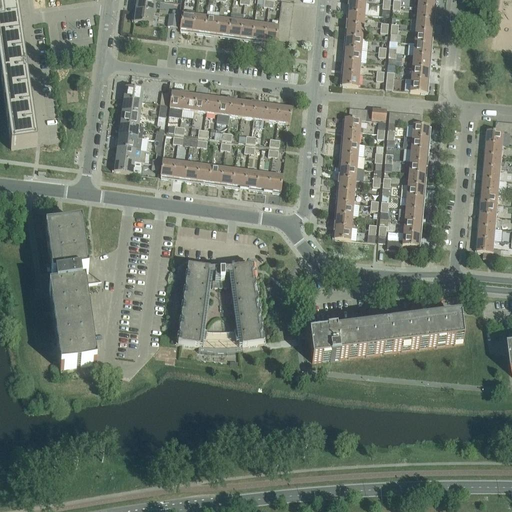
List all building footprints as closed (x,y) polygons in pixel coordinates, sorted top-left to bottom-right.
[(33,147),(16,33),(15,26),(16,26),(17,25),(18,23),(17,20),(16,18),(15,17),(14,17),(11,0),(0,0),(0,75),(11,150),(11,151),(36,147),(33,147)] [(154,14),(155,3),(137,0),(134,0),(134,7),(136,8),(136,12),(154,14)] [(435,7),(435,0),(414,0),(413,9),(417,9),(433,11),(434,7),(435,7)] [(364,17),(365,5),(349,4),(349,8),(347,8),(346,15),(364,17)] [(383,6),(382,18),(389,19),(390,7),(383,6)] [(433,15),(433,11),(417,9),(416,21),(434,23),(435,15),(433,15)] [(152,26),(154,14),(136,12),(135,16),(133,16),(132,23),(134,23),(134,24),(152,26)] [(363,29),(364,17),(346,15),(346,23),(347,24),(347,28),(363,29)] [(192,33),(194,17),(182,16),(180,32),(180,33),(188,34),(188,33),(192,33)] [(177,30),(179,18),(172,17),(170,29),(177,30)] [(204,36),(206,19),(194,17),(192,33),(196,34),(196,35),(204,36)] [(216,36),(218,21),(206,19),(204,36),(211,38),(212,36),(216,36)] [(392,19),(391,31),(398,32),(399,20),(392,19)] [(227,40),(230,22),(218,21),(216,36),(220,37),(220,39),(227,40)] [(433,31),(434,23),(416,21),(414,33),(431,35),(431,31),(433,31)] [(239,40),(242,24),(230,22),(227,40),(235,41),(235,39),(239,40)] [(251,43),(254,25),(242,24),(239,40),(244,40),(244,42),(251,43)] [(264,43),(266,27),(254,25),(251,43),(259,44),(259,43),(264,43)] [(275,45),(276,41),(277,35),(277,28),(266,27),(264,43),(267,44),(267,45),(275,46),(275,45)] [(362,41),(363,29),(347,28),(347,32),(345,32),(344,40),(362,41)] [(400,44),(401,32),(398,32),(391,31),(390,43),(400,44)] [(431,39),(431,35),(414,33),(413,46),(432,47),(432,39),(431,39)] [(361,53),(362,41),(344,40),(343,48),(345,48),(345,52),(361,53)] [(389,50),(389,55),(396,56),(396,51),(397,44),(390,43),(389,50)] [(431,55),(432,47),(413,46),(412,57),(429,59),(429,55),(431,55)] [(360,65),(361,53),(345,52),(344,56),(343,56),(342,63),(360,65)] [(429,63),(429,59),(412,57),(411,69),(430,71),(430,63),(429,63)] [(359,77),(360,65),(342,63),(341,72),(343,72),(343,76),(359,77)] [(394,68),(388,68),(387,68),(386,79),(394,80),(394,75),(394,68)] [(429,79),(430,71),(411,69),(410,81),(427,83),(427,79),(429,79)] [(358,89),(359,77),(343,76),(342,80),(341,80),(340,87),(341,87),(341,88),(358,89)] [(393,92),(394,80),(386,79),(385,92),(393,92)] [(426,87),(427,83),(410,81),(409,94),(426,95),(427,95),(428,87),(426,87)] [(141,104),(143,92),(125,90),(124,94),(122,94),(121,102),(141,104)] [(181,112),(184,96),(180,95),(180,94),(172,93),(172,94),(171,94),(169,111),(181,112)] [(167,107),(169,95),(161,94),(160,107),(167,107)] [(194,114),(196,96),(188,95),(188,96),(184,96),(181,112),(194,114)] [(205,115),(208,99),(204,99),(204,97),(196,96),(194,114),(205,115)] [(217,117),(219,99),(212,98),(212,100),(208,99),(205,115),(217,117)] [(217,117),(216,126),(228,128),(230,119),(232,103),(227,102),(228,100),(219,99),(217,117)] [(241,120),(244,102),(236,101),(236,103),(232,103),(230,119),(239,120),(237,134),(240,134),(241,120)] [(140,116),(141,104),(121,102),(120,109),(122,110),(122,114),(140,116)] [(253,122),(255,106),(251,105),(251,103),(244,102),(241,120),(253,122)] [(265,123),(268,106),(260,105),(259,106),(255,106),(253,122),(265,123)] [(277,125),(279,109),(275,108),(275,107),(268,106),(265,123),(277,125)] [(160,107),(158,119),(166,120),(167,107),(160,107)] [(289,126),(291,110),(291,109),(283,108),(283,109),(279,109),(277,125),(289,126)] [(385,125),(386,114),(386,113),(372,112),(371,123),(378,124),(385,125)] [(138,128),(140,116),(122,114),(121,118),(119,118),(118,125),(138,128)] [(164,132),(166,120),(158,119),(157,130),(164,132)] [(359,122),(354,122),(348,121),(344,121),(344,122),(342,122),(342,129),(344,129),(343,133),(360,135),(363,135),(363,130),(360,130),(361,122),(359,122)] [(137,140),(138,128),(118,125),(117,133),(119,133),(118,138),(137,140)] [(422,128),(416,127),(413,127),(412,139),(428,140),(428,136),(430,137),(430,129),(429,129),(422,128)] [(156,136),(155,142),(162,143),(163,137),(164,132),(157,130),(156,136)] [(359,147),(360,135),(343,133),(343,138),(341,137),(340,145),(359,147)] [(504,135),(501,135),(495,134),(488,134),(486,134),(485,142),(487,142),(487,146),(503,148),(504,135)] [(238,144),(239,138),(232,137),(232,136),(227,136),(226,143),(238,144)] [(393,150),(394,143),(395,138),(387,137),(386,150),(393,150)] [(141,150),(142,141),(142,140),(137,140),(118,138),(118,142),(116,141),(115,149),(140,153),(141,150)] [(250,146),(251,139),(246,138),(246,139),(239,138),(238,144),(250,146)] [(189,148),(190,141),(179,139),(178,147),(189,148)] [(251,139),(250,146),(255,147),(262,147),(263,140),(256,139),(251,139)] [(427,144),(428,140),(412,139),(410,151),(428,153),(429,145),(427,144)] [(201,150),(202,142),(190,141),(189,148),(201,150)] [(161,155),(162,143),(155,142),(154,148),(157,148),(156,155),(161,155)] [(358,159),(359,147),(340,145),(340,153),(341,153),(341,157),(358,159)] [(502,159),(503,148),(487,146),(486,150),(485,150),(484,158),(502,159)] [(376,148),(375,160),(382,161),(383,149),(376,148)] [(115,149),(114,157),(115,157),(115,162),(134,164),(144,165),(146,153),(140,153),(115,149)] [(427,160),(428,153),(410,151),(409,163),(425,164),(426,160),(427,160)] [(161,155),(156,155),(154,154),(153,161),(152,166),(159,167),(161,155)] [(357,171),(358,159),(341,157),(341,161),(339,161),(338,169),(357,171)] [(501,172),(502,159),(484,158),(483,166),(485,166),(485,170),(501,172)] [(133,176),(134,164),(115,162),(114,165),(113,165),(112,173),(113,173),(113,174),(133,176)] [(173,180),(175,164),(163,162),(160,179),(161,179),(161,180),(169,181),(169,180),(173,180)] [(425,168),(425,164),(409,163),(408,175),(426,177),(427,168),(425,168)] [(185,183),(187,165),(175,164),(173,180),(177,181),(177,182),(185,183)] [(197,183),(199,167),(187,165),(185,183),(192,184),(192,183),(197,183)] [(208,187),(211,168),(199,167),(197,183),(201,184),(200,186),(208,187)] [(221,186),(223,170),(211,168),(208,187),(216,188),(216,186),(221,186)] [(355,183),(357,171),(338,169),(338,177),(340,177),(339,181),(355,183)] [(232,190),(234,172),(223,170),(221,186),(225,187),(224,189),(232,190)] [(500,184),(501,172),(485,170),(484,174),(482,174),(482,182),(500,184)] [(244,189),(246,173),(234,172),(232,190),(240,191),(240,189),(244,189)] [(256,193),(258,175),(246,173),(244,189),(248,190),(248,192),(256,193)] [(268,193),(270,176),(258,175),(256,193),(264,194),(264,192),(268,193)] [(425,184),(426,177),(408,175),(407,187),(423,188),(424,184),(425,184)] [(280,194),(282,178),(270,176),(268,193),(272,193),(272,195),(279,196),(280,194)] [(354,194),(355,183),(339,181),(339,185),(337,185),(336,193),(354,194)] [(499,196),(500,184),(482,182),(481,190),(483,190),(483,194),(499,196)] [(389,197),(390,185),(383,185),(382,197),(389,197)] [(423,192),(423,188),(407,187),(406,199),(424,200),(424,192),(423,192)] [(353,207),(354,194),(336,193),(336,201),(337,201),(337,205),(353,207)] [(498,207),(499,196),(483,194),(482,198),(480,198),(480,206),(498,207)] [(423,208),(424,200),(406,199),(405,211),(421,212),(421,208),(423,208)] [(335,209),(334,217),(352,219),(358,219),(359,207),(353,207),(337,205),(337,210),(335,209)] [(497,219),(498,207),(480,206),(479,214),(481,214),(481,218),(497,219)] [(421,216),(421,212),(405,211),(404,223),(422,224),(423,217),(421,216)] [(351,231),(352,219),(334,217),(334,225),(335,225),(335,229),(351,231)] [(495,231),(497,219),(481,218),(480,222),(478,222),(478,230),(495,231)] [(421,232),(422,224),(404,223),(403,235),(419,236),(419,232),(421,232)] [(88,277),(86,261),(81,228),(45,233),(52,281),(48,282),(61,372),(96,367),(85,287),(100,285),(88,277)] [(350,243),(351,231),(335,229),(335,233),(333,233),(332,240),(334,241),(350,243)] [(494,243),(495,231),(478,230),(477,238),(479,238),(479,242),(494,243)] [(385,246),(386,233),(379,233),(378,245),(385,246)] [(419,240),(419,236),(403,235),(402,243),(387,242),(386,252),(399,253),(399,247),(418,249),(418,248),(420,248),(420,240),(419,240)] [(494,251),(494,243),(479,242),(478,246),(476,246),(476,253),(477,253),(477,254),(484,255),(483,261),(500,262),(501,252),(494,251)] [(242,354),(241,349),(265,346),(264,336),(262,336),(255,284),(253,269),(231,272),(228,272),(212,272),(209,272),(188,269),(179,337),(177,336),(175,346),(199,350),(198,354),(214,356),(226,356),(242,354)] [(463,345),(460,323),(460,320),(309,338),(312,364),(312,363),(463,345)]
